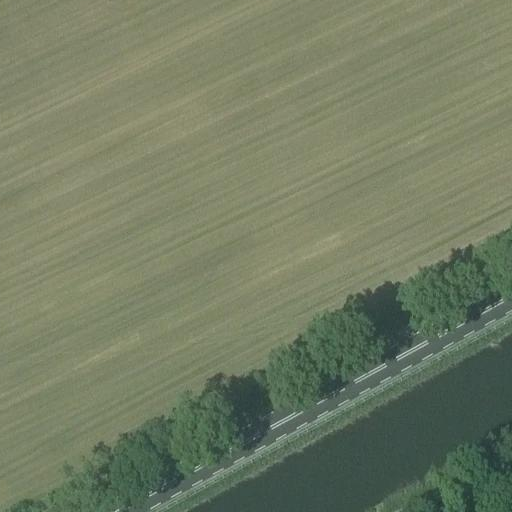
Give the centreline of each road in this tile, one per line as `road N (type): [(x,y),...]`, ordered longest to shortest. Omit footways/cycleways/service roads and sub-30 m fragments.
road 1 (primary): [(120,511),(511,295)]
road 2 (unclassified): [(382,511),(511,437)]
